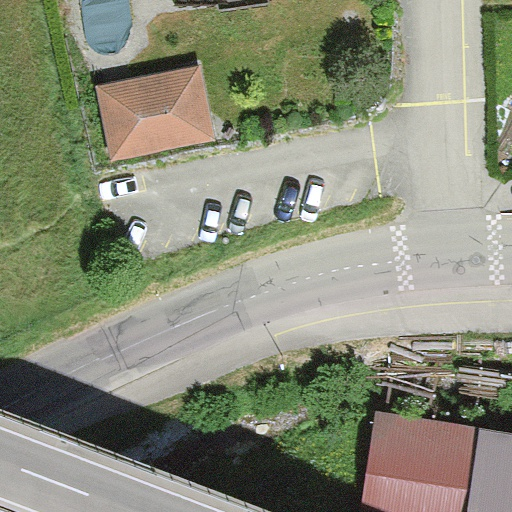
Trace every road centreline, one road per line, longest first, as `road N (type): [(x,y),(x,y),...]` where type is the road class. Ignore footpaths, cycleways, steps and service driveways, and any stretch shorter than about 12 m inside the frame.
road 1 (tertiary): [(0,425),(258,294),(451,251),(511,249)]
road 2 (motorway): [(130,511),(0,462)]
